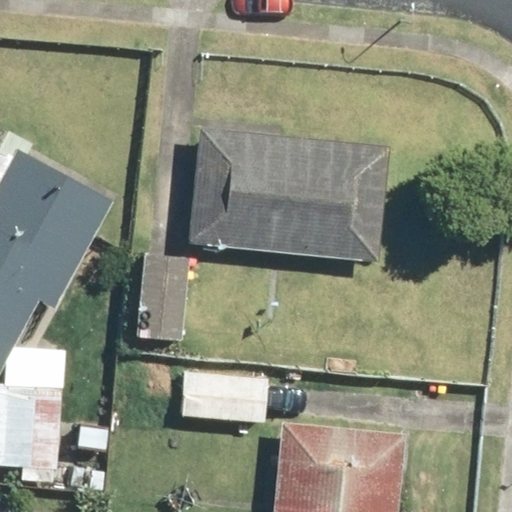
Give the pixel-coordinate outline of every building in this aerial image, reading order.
[(218,124),(206,220),(381,241),(393,145),(218,124)] [(16,157),(0,183),(0,339),(86,198),(16,157)] [(189,253),(139,252),(138,337),(188,337),(189,253)] [(273,372),(183,368),(181,417),(270,421),(273,372)] [(0,385),(0,461),(50,466),(58,391),(0,385)] [(297,431),(286,511),(390,511),(399,444),(297,431)]
